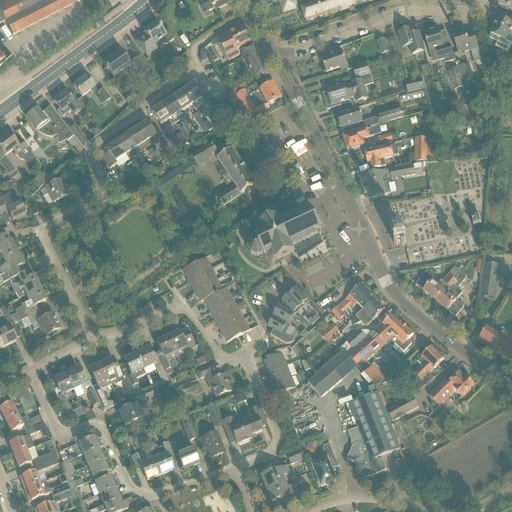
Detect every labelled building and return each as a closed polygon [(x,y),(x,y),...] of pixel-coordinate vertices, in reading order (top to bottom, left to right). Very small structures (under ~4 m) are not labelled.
[(5,0),(0,3),(0,24),(5,22),(12,36),(82,0),(5,0)] [(218,0),(221,5),(230,0),(229,0),(208,0),(203,3),(207,10),(216,5),(215,1),(217,0),(218,0)] [(294,5),(296,4),(294,0),(279,0),(284,13),(295,9),(294,5)] [(324,17),(365,3),(364,0),(314,0),(300,5),(306,23),(324,16),(324,17)] [(511,0),(500,0),(499,4),(508,8),(511,10),(511,0)] [(491,35),(489,38),(497,42),(498,39),(511,44),(511,17),(511,18),(509,23),(496,17),(495,18),(498,19),(491,35)] [(136,42),(147,57),(156,49),(153,45),(160,41),(162,44),(167,45),(174,39),(168,30),(164,33),(156,23),(143,33),(145,35),(136,42)] [(236,50),(252,42),(244,27),(218,40),(229,62),(240,56),(236,50)] [(413,33),(412,29),(398,33),(402,49),(410,47),(412,55),(425,52),(419,33),(413,34),(413,33)] [(439,30),(424,35),(427,44),(429,51),(436,49),(438,58),(439,62),(444,60),(445,64),(455,61),(453,54),(452,50),(449,41),(442,43),(439,30)] [(451,32),(454,42),(458,53),(464,51),(465,53),(470,51),(474,62),(482,60),(478,49),(476,41),(473,32),(466,34),(465,30),(457,32),(456,31),(451,32)] [(377,42),(381,51),(382,55),(389,52),(388,49),(385,39),(377,42)] [(0,59),(2,61),(3,60),(5,63),(11,56),(0,43),(0,59)] [(270,75),(254,45),(241,51),(256,82),(270,75)] [(321,59),(326,73),(340,68),(341,72),(348,68),(342,51),(321,59)] [(106,68),(105,69),(107,71),(107,70),(113,78),(129,65),(121,53),(111,60),(110,59),(103,64),(106,68)] [(131,63),(141,76),(148,71),(138,58),(131,63)] [(358,82),(351,84),(351,86),(346,88),(345,85),(327,91),(327,93),(325,94),(327,100),(329,100),(331,107),(349,101),(350,105),(351,105),(349,99),(355,97),(356,103),(368,99),(363,82),(372,80),(367,65),(353,70),(356,80),(357,79),(358,82)] [(468,74),(465,65),(457,67),(457,68),(457,69),(460,77),(461,77),(468,74)] [(99,66),(90,71),(96,82),(105,77),(99,66)] [(460,77),(457,69),(448,71),(451,79),(460,77)] [(487,74),(487,76),(488,80),(499,76),(497,71),(487,74)] [(73,87),(81,98),(90,91),(101,106),(110,99),(103,89),(98,93),(86,77),(73,87)] [(229,89),(234,95),(246,87),(241,79),(227,88),(228,90),(229,89)] [(417,80),(405,82),(408,94),(424,91),(424,90),(423,84),(419,85),(417,80)] [(244,91),(236,97),(251,118),(261,113),(270,109),(268,106),(279,101),(279,100),(280,100),(282,99),(276,87),(274,84),(265,88),(260,91),(248,97),(245,91),(244,91)] [(193,85),(183,92),(192,106),(202,99),(193,85)] [(408,94),(399,97),(401,103),(409,101),(424,97),(424,95),(425,95),(424,91),(408,94)] [(183,92),(173,99),(182,112),(192,106),(183,92)] [(79,112),(73,104),(74,104),(65,93),(60,97),(59,96),(57,96),(54,98),(54,99),(55,101),(53,102),(59,110),(57,112),(62,118),(64,117),(70,112),(74,116),(79,112)] [(132,93),(123,99),(128,105),(136,99),(132,93)] [(173,99),(163,106),(172,119),(182,112),(173,99)] [(219,115),(211,120),(216,128),(231,118),(222,104),(215,108),(219,115)] [(172,119),(163,106),(152,112),(161,126),(172,119)] [(468,106),(456,109),(461,124),(464,123),(465,125),(472,125),(471,121),(473,121),(468,106)] [(66,143),(73,137),(67,129),(67,130),(50,108),(41,115),(37,109),(26,117),(36,131),(37,130),(38,132),(41,134),(45,136),(47,137),(50,137),(54,137),(56,137),(56,132),(58,132),(66,143)] [(339,122),(338,124),(339,127),(341,128),(341,129),(361,123),(357,110),(337,116),(339,122)] [(373,121),(375,127),(404,118),(402,110),(374,118),(375,120),(373,121)] [(200,126),(204,124),(197,114),(193,117),(200,126)] [(148,122),(138,129),(149,147),(160,140),(148,122)] [(67,129),(73,137),(83,149),(89,144),(74,124),(67,129)] [(182,135),(187,143),(191,140),(181,124),(177,127),(182,135)] [(96,125),(89,130),(94,137),(101,132),(96,125)] [(371,129),(344,138),(348,151),(364,146),(362,140),(374,137),(374,136),(381,134),(379,128),(372,130),(371,129)] [(127,136),(136,149),(139,153),(149,147),(138,129),(127,136)] [(22,161),(31,154),(21,141),(16,145),(8,134),(0,140),(0,152),(4,157),(12,151),(19,161),(22,161)] [(166,140),(173,151),(180,147),(172,135),(166,140)] [(378,138),(380,144),(393,141),(391,135),(378,138)] [(127,136),(117,142),(126,156),(136,149),(127,136)] [(414,162),(427,162),(428,139),(415,139),(414,162)] [(126,156),(117,142),(107,149),(109,153),(102,158),(110,169),(118,164),(119,166),(129,160),(126,156)] [(427,142),(427,151),(437,152),(437,142),(427,142)] [(192,157),(198,167),(210,160),(212,156),(217,153),(212,144),(192,157)] [(365,153),(368,164),(371,163),(372,170),(387,167),(384,157),(393,155),(391,147),(365,153)] [(156,148),(152,151),(156,157),(160,155),(156,148)] [(224,156),(218,160),(229,177),(223,181),(226,185),(232,181),(236,186),(228,191),(218,198),(224,207),(245,192),(250,204),(251,205),(252,206),(253,210),(254,211),(257,217),(242,224),(250,242),(248,249),(251,255),(257,257),(263,254),(264,256),(268,254),(271,261),(274,262),(277,260),(294,252),(294,251),(296,250),(299,256),(304,252),(324,239),(321,234),(319,230),(321,229),(319,224),(320,223),(316,215),(315,216),(312,210),(310,211),(308,207),(307,208),(303,210),(303,209),(302,207),(301,207),(299,206),(297,207),(296,210),(297,213),(296,213),(295,211),(294,212),(295,213),(290,216),(288,217),(287,215),(286,216),(286,215),(285,212),(288,210),(289,210),(286,203),(285,203),(284,204),(283,204),(259,215),(256,209),(256,208),(255,206),(254,203),(253,202),(250,195),(253,193),(251,188),(255,185),(232,150),(224,156)] [(156,157),(152,151),(148,153),(152,160),(156,157)] [(0,162),(0,165),(8,176),(15,171),(6,159),(0,162)] [(136,161),(132,164),(136,171),(140,168),(136,161)] [(139,176),(132,164),(127,167),(135,179),(139,176)] [(390,170),(392,180),(415,175),(413,165),(390,170)] [(366,175),(368,183),(372,199),(385,196),(385,195),(391,193),(386,171),(366,175)] [(31,182),(38,192),(50,180),(44,172),(31,182)] [(43,198),(49,195),(53,203),(68,196),(61,181),(40,192),(43,198)] [(0,214),(1,216),(0,213),(7,210),(8,212),(13,221),(26,215),(18,200),(12,203),(7,194),(0,197),(0,214)] [(26,203),(33,217),(39,213),(32,200),(26,203)] [(471,216),(473,226),(482,224),(479,214),(471,216)] [(392,235),(392,236),(393,236),(395,243),(394,243),(394,245),(396,245),(396,246),(397,246),(397,245),(401,244),(401,245),(403,246),(405,246),(405,244),(406,244),(403,230),(402,231),(402,232),(395,234),(394,233),(393,233),(393,234),(392,235)] [(16,254),(10,242),(7,243),(4,236),(0,237),(0,262),(3,261),(3,260),(16,254)] [(218,252),(212,256),(214,261),(221,257),(218,252)] [(25,273),(21,266),(24,265),(18,253),(16,254),(3,260),(3,261),(6,266),(0,269),(0,274),(1,276),(0,276),(0,285),(4,283),(9,281),(15,278),(19,276),(25,273)] [(183,271),(189,282),(211,270),(205,259),(183,271)] [(480,297),(495,299),(499,266),(485,264),(480,297)] [(422,277),(416,285),(422,291),(436,302),(461,273),(455,267),(443,282),(442,281),(438,287),(432,282),(433,280),(434,279),(426,272),(425,274),(422,277)] [(189,282),(195,293),(217,280),(211,270),(189,282)] [(461,273),(436,302),(455,318),(464,307),(456,301),(463,293),(458,289),(467,278),(461,273)] [(15,278),(9,281),(12,287),(15,294),(16,295),(21,292),(24,297),(26,296),(40,289),(34,277),(23,283),(22,282),(19,276),(15,278)] [(204,301),(205,302),(224,291),(226,289),(223,291),(217,280),(195,293),(201,303),(204,301)] [(364,310),(375,299),(362,285),(345,300),(332,313),(339,320),(340,321),(345,316),(344,315),(342,313),(350,306),(352,308),(353,309),(358,304),(363,310),(364,310)] [(38,313),(34,307),(46,301),(40,289),(26,296),(29,302),(21,306),(22,308),(15,311),(17,315),(15,316),(11,319),(13,323),(14,325),(27,319),(38,313)] [(296,289),(289,295),(302,309),(309,303),(296,289)] [(205,302),(210,312),(230,301),(232,300),(230,296),(228,297),(224,291),(205,302)] [(289,295),(282,302),(283,303),(284,303),(295,315),(295,316),(302,309),(289,295)] [(355,317),(350,322),(354,327),(361,323),(365,328),(373,321),(378,317),(385,310),(375,299),(364,310),(363,310),(355,317)] [(216,322),(236,312),(238,310),(236,307),(234,308),(230,301),(210,312),(216,322)] [(279,307),(273,317),(274,318),(275,317),(289,325),(295,315),(284,303),(283,303),(280,308),(279,307)] [(13,323),(11,319),(5,308),(0,310),(0,313),(6,326),(13,323)] [(216,322),(222,333),(241,322),(244,321),(242,317),(239,318),(236,312),(216,322)] [(38,313),(27,319),(34,331),(40,328),(44,338),(60,330),(52,315),(41,320),(38,313)] [(273,319),(268,327),(273,330),(270,336),(287,345),(293,343),(294,341),(285,336),(291,326),(289,325),(275,317),(274,318),(274,319),(273,319)] [(350,349),(345,354),(356,366),(356,367),(376,389),(387,379),(374,365),(371,367),(366,363),(387,345),(395,338),(398,341),(394,345),(404,353),(412,344),(409,340),(414,335),(399,321),(397,323),(391,317),(383,325),(367,338),(353,351),(351,348),(350,349)] [(241,322),(222,333),(227,344),(250,331),(247,328),(245,329),(241,322)] [(320,336),(327,343),(339,332),(333,325),(320,336)] [(488,326),(479,340),(511,362),(511,337),(505,333),(503,336),(488,326)] [(2,330),(0,331),(0,334),(16,342),(1,328),(2,330)] [(355,340),(349,345),(351,348),(353,351),(367,338),(362,333),(355,340)] [(430,374),(444,360),(432,348),(417,362),(422,367),(415,375),(423,382),(427,385),(434,378),(430,374)] [(148,349),(135,355),(144,374),(143,371),(155,365),(148,349)] [(264,362),(269,373),(286,366),(280,350),(273,353),(275,358),(264,362)] [(176,357),(175,354),(158,360),(161,365),(160,365),(172,374),(167,364),(176,357)] [(127,379),(127,380),(131,388),(138,385),(135,380),(135,379),(144,374),(135,355),(124,361),(130,373),(125,375),(127,379)] [(196,361),(199,367),(207,364),(204,358),(196,361)] [(112,360),(100,365),(110,386),(115,383),(116,385),(122,382),(120,378),(121,378),(112,360)] [(302,363),(305,372),(310,370),(305,362),(302,363)] [(97,386),(92,389),(100,405),(103,412),(110,409),(101,390),(110,386),(100,365),(89,370),(97,386)] [(168,382),(160,365),(154,368),(162,385),(168,382)] [(269,373),(273,385),(291,378),(286,366),(269,373)] [(330,366),(309,384),(319,395),(340,377),(330,366)] [(230,392),(224,376),(220,377),(217,379),(214,380),(209,367),(200,371),(196,373),(199,380),(204,378),(209,390),(212,389),(216,398),(221,396),(230,392)] [(77,369),(65,375),(73,390),(80,387),(84,395),(86,394),(93,408),(100,405),(92,389),(89,382),(84,384),(77,369)] [(429,396),(440,407),(455,391),(462,397),(474,385),(467,379),(466,380),(459,373),(448,384),(445,381),(429,396)] [(73,390),(65,375),(54,381),(58,390),(53,392),(56,398),(61,408),(68,422),(84,415),(81,408),(72,413),(68,405),(63,395),(73,390)] [(291,378),(273,385),(278,396),(289,392),(291,399),(297,394),(291,378)] [(127,380),(122,382),(130,400),(134,398),(135,397),(135,396),(131,388),(127,380)] [(15,394),(15,395),(24,411),(33,407),(24,389),(15,394)] [(135,397),(134,398),(137,403),(144,400),(144,402),(154,398),(150,389),(135,396),(135,397)] [(236,408),(234,403),(246,399),(244,394),(226,400),(229,411),(236,408)] [(400,450),(397,441),(378,394),(350,405),(359,428),(347,433),(352,443),(351,444),(352,448),(347,460),(355,463),(357,470),(361,471),(364,479),(363,479),(364,479),(386,470),(382,459),(378,461),(377,459),(400,450)] [(386,411),(392,423),(419,408),(413,397),(386,411)] [(0,408),(0,411),(5,422),(17,415),(10,403),(0,408)] [(138,412),(145,409),(142,403),(118,414),(125,428),(142,420),(138,412)] [(214,428),(222,425),(221,423),(214,405),(206,408),(214,428)] [(240,415),(243,424),(250,440),(252,439),(251,436),(262,432),(260,429),(266,426),(258,408),(252,411),(254,416),(246,419),(244,414),(240,415)] [(23,427),(25,432),(43,424),(40,416),(28,421),(26,417),(20,420),(17,415),(5,422),(11,433),(23,427)] [(187,416),(179,419),(183,427),(191,423),(187,416)] [(221,423),(222,425),(229,441),(234,439),(237,445),(250,440),(243,424),(234,427),(231,419),(221,423)] [(183,427),(189,442),(197,438),(191,423),(183,427)] [(9,444),(14,457),(26,452),(34,449),(29,436),(46,430),(43,424),(25,432),(27,437),(9,444)] [(225,454),(216,434),(203,439),(211,459),(225,454)] [(78,444),(83,456),(102,448),(99,443),(96,444),(94,438),(78,444)] [(38,460),(33,462),(35,467),(57,459),(53,449),(50,442),(45,444),(48,452),(49,451),(50,455),(45,457),(38,460)] [(150,452),(153,460),(160,476),(172,471),(167,458),(173,456),(168,443),(162,446),(163,448),(158,449),(156,446),(150,452)] [(176,455),(179,462),(183,471),(198,465),(190,444),(184,446),(186,452),(176,455)] [(323,447),(323,462),(313,466),(321,487),(336,481),(331,470),(337,467),(337,468),(339,468),(329,445),(323,447)] [(83,456),(87,467),(106,459),(104,454),(101,455),(99,450),(102,448),(83,456)] [(68,462),(63,451),(59,453),(63,464),(68,462)] [(288,457),(291,465),(305,460),(302,451),(288,457)] [(31,464),(30,463),(26,452),(14,457),(19,469),(31,464)] [(160,476),(153,460),(146,463),(144,456),(138,458),(137,455),(131,458),(136,471),(141,469),(146,481),(160,476)] [(57,459),(35,467),(37,473),(59,465),(57,459)] [(106,459),(87,467),(84,468),(86,473),(89,472),(92,478),(111,471),(109,465),(105,466),(103,461),(106,459)] [(74,472),(70,461),(69,461),(68,462),(63,464),(61,465),(66,476),(70,474),(74,472)] [(262,477),(267,490),(285,483),(283,477),(289,474),(286,468),(262,477)] [(39,484),(36,477),(34,472),(31,474),(22,477),(24,482),(21,483),(24,491),(39,485),(39,484)] [(66,476),(72,490),(76,488),(83,485),(81,479),(74,482),(70,474),(66,476)] [(94,484),(99,495),(118,487),(116,482),(112,483),(110,477),(101,481),(94,484)] [(49,490),(46,482),(39,485),(24,491),(27,498),(30,497),(31,502),(44,497),(43,496),(50,494),(52,499),(70,491),(67,483),(49,490)] [(300,502),(296,492),(294,487),(288,490),(285,483),(267,490),(272,503),(279,500),(283,508),(287,507),(300,502)] [(99,495),(104,507),(123,499),(120,493),(117,495),(115,489),(118,488),(118,487),(99,495)] [(82,502),(76,488),(72,490),(78,504),(82,502)] [(58,511),(55,504),(73,497),(70,491),(52,499),(53,503),(49,505),(49,504),(36,509),(37,511),(58,511)] [(123,499),(104,507),(97,509),(97,511),(104,511),(106,511),(122,511),(127,510),(125,504),(122,506),(119,500),(123,499)] [(86,511),(82,502),(78,504),(80,511),(86,511)]
